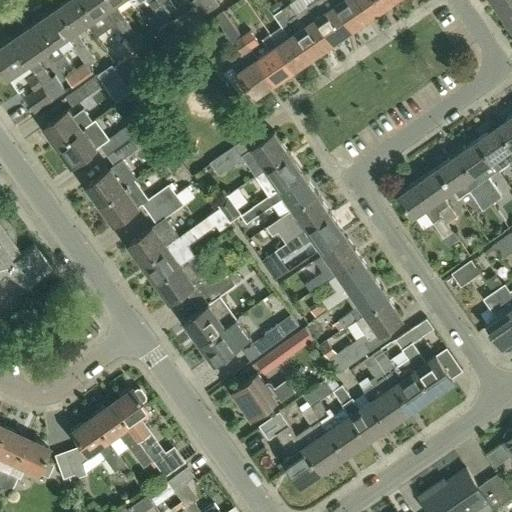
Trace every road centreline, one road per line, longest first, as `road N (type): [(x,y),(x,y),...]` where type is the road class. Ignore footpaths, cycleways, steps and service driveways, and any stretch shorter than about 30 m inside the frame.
road 1 (residential): [(505,400),(362,193),(365,168),(497,69),(458,0)]
road 2 (residential): [(133,333),(0,144)]
road 3 (residential): [(265,511),(133,333)]
road 4 (residential): [(342,511),(505,400)]
road 5 (residential): [(133,333),(53,391),(38,396),(0,381)]
